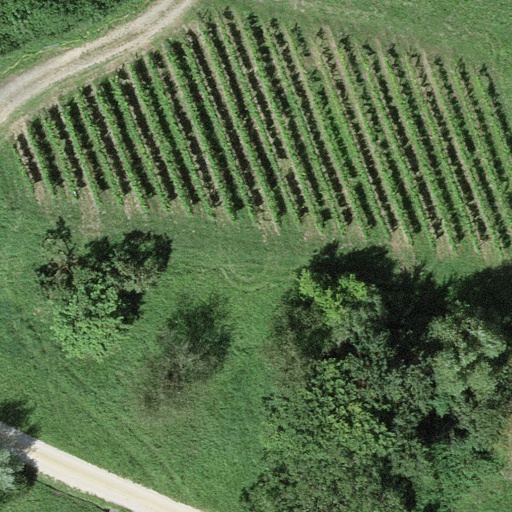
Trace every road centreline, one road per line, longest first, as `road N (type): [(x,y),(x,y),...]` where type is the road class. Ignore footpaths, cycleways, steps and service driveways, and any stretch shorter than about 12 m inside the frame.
road 1 (track): [(0,99),(16,83),(105,46),(170,0)]
road 2 (track): [(0,435),(154,511)]
